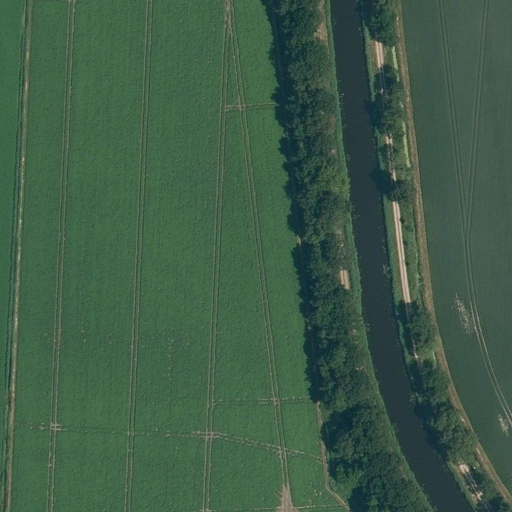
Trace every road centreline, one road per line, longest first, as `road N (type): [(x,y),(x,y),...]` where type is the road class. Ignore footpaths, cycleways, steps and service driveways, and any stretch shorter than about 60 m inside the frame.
road 1 (track): [(487,511),(425,398),(399,297),(370,0)]
road 2 (track): [(312,0),(349,329),(388,448),(422,511)]
